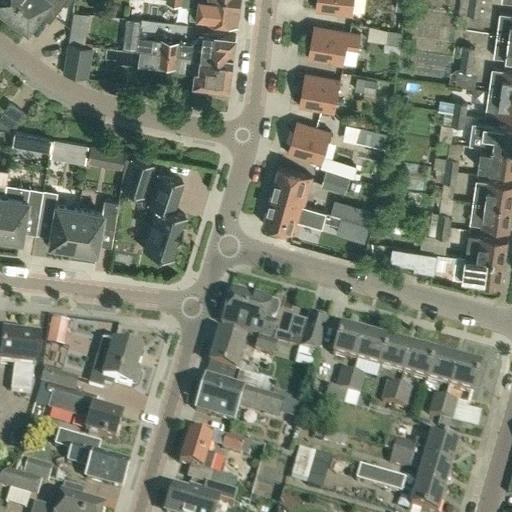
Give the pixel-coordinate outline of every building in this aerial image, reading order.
[(0,0),(0,10),(8,16),(20,0),(0,0)] [(20,0),(8,16),(27,31),(44,9),(54,16),(66,0),(20,0)] [(238,23),(240,0),(166,0),(167,1),(184,3),(182,16),(238,23)] [(353,16),(355,0),(318,0),(317,9),(337,12),(337,13),(353,16)] [(467,14),(480,15),(481,2),(464,0),(461,0),(459,13),(467,14)] [(511,12),(501,11),(498,33),(511,35),(511,12)] [(358,46),(360,31),(314,22),(308,55),(343,62),(346,44),(358,46)] [(370,26),(368,40),(400,45),(402,31),(370,26)] [(161,52),(177,54),(201,57),(233,61),(236,35),(201,31),(200,38),(190,42),(173,41),(138,37),(137,50),(161,52)] [(511,35),(498,33),(495,56),(507,58),(507,59),(511,59),(511,35)] [(52,38),(42,44),(52,58),(61,52),(52,38)] [(64,73),(87,77),(92,46),(69,43),(64,73)] [(462,46),(461,57),(473,59),(475,48),(462,46)] [(176,67),(177,54),(161,52),(159,65),(176,67)] [(230,86),(233,61),(201,57),(200,69),(196,69),(194,83),(230,86)] [(461,57),(459,70),(472,72),(473,59),(461,57)] [(511,92),(511,69),(505,68),(505,70),(493,68),(490,89),(511,92)] [(334,112),(340,79),(305,72),(299,105),(334,112)] [(358,79),(356,90),(375,93),(376,82),(358,79)] [(511,115),(511,92),(490,89),(487,111),(500,113),(499,114),(511,115)] [(456,101),(454,113),(466,114),(468,103),(456,101)] [(0,127),(14,130),(24,112),(11,102),(0,116),(0,127)] [(465,126),(466,114),(454,113),(453,125),(465,126)] [(322,164),(332,131),(297,120),(287,153),(322,164)] [(497,124),(485,122),(474,121),(470,144),(482,145),(511,148),(511,124),(497,123),(497,124)] [(362,128),(359,142),(384,147),(387,134),(362,128)] [(90,145),(87,162),(120,168),(124,151),(90,145)] [(511,148),(482,145),(479,167),(491,169),(491,170),(511,172),(511,148)] [(132,157),(127,172),(122,190),(141,196),(151,163),(132,157)] [(448,158),(447,169),(459,171),(460,159),(448,158)] [(333,161),(330,171),(350,177),(352,178),(354,169),(333,161)] [(304,204),(312,175),(280,166),(271,194),(304,204)] [(457,182),(459,171),(447,169),(445,181),(457,182)] [(323,184),(345,191),(350,177),(330,171),(328,170),(323,184)] [(143,248),(172,257),(177,241),(178,242),(183,227),(181,226),(185,214),(173,211),(182,180),(158,173),(149,205),(155,207),(143,248)] [(477,179),(474,201),(511,205),(511,182),(490,180),(490,181),(477,179)] [(38,215),(43,190),(5,184),(3,196),(0,217),(0,236),(3,237),(2,242),(16,244),(16,239),(20,240),(25,213),(38,215)] [(72,248),(78,208),(55,205),(56,192),(43,190),(38,215),(52,217),(48,245),(52,245),(51,250),(65,252),(66,247),(72,248)] [(341,215),(329,211),(329,212),(316,208),(304,204),(271,194),(263,222),(297,232),(300,220),(323,226),(325,220),(339,224),(341,215)] [(78,208),(72,248),(78,249),(77,254),(91,256),(91,252),(95,252),(100,225),(114,227),(118,202),(104,199),(102,212),(78,208)] [(510,229),(511,216),(511,205),(474,201),(472,222),(484,224),(484,225),(510,229)] [(437,224),(450,225),(451,214),(439,213),(437,224)] [(436,236),(448,238),(450,225),(437,224),(436,236)] [(467,256),(505,262),(509,239),(481,235),(481,236),(470,234),(467,256)] [(396,247),(394,263),(418,266),(417,270),(438,273),(440,254),(396,247)] [(502,285),(505,262),(467,256),(460,255),(457,278),(476,280),(475,281),(502,285)] [(221,324),(271,339),(276,323),(268,320),(269,316),(273,317),(277,315),(280,307),(277,303),(232,290),(221,324)] [(319,352),(328,320),(311,315),(309,324),(302,347),(319,352)] [(52,317),(51,342),(70,343),(71,318),(52,317)] [(287,334),(284,342),(302,347),(309,324),(291,319),(287,334)] [(357,361),(364,333),(342,327),(334,355),(357,361)] [(29,395),(33,368),(38,338),(18,335),(18,331),(4,329),(0,352),(0,363),(13,366),(9,392),(29,395)] [(387,340),(364,333),(357,361),(379,367),(387,340)] [(236,371),(244,341),(219,334),(210,364),(236,371)] [(274,355),(278,344),(259,338),(255,350),(274,355)] [(104,383),(105,383),(114,386),(115,382),(131,387),(132,383),(135,384),(137,383),(140,373),(139,370),(136,370),(142,351),(103,339),(89,383),(103,387),(104,383)] [(402,374),(410,346),(387,340),(379,367),(402,374)] [(432,352),(410,346),(402,374),(425,380),(432,352)] [(448,387),(456,359),(432,352),(425,380),(448,387)] [(480,366),(456,359),(448,387),(472,393),(480,366)] [(41,382),(49,385),(74,392),(79,378),(45,368),(41,382)] [(335,389),(348,392),(353,373),(340,370),(335,389)] [(255,391),(258,378),(237,372),(233,384),(255,391)] [(365,377),(353,373),(348,392),(360,396),(365,377)] [(244,388),(205,377),(195,410),(234,421),(244,388)] [(393,404),(398,385),(387,382),(381,401),(393,404)] [(114,440),(122,416),(81,404),(84,395),(74,392),(49,385),(46,393),(52,395),(48,409),(88,421),(85,431),(114,440)] [(398,385),(393,404),(406,408),(412,389),(398,385)] [(243,394),(241,414),(280,419),(283,399),(243,394)] [(428,414),(440,418),(445,399),(433,396),(428,414)] [(453,421),(458,403),(445,399),(440,418),(453,421)] [(483,429),(487,410),(461,404),(457,423),(483,429)] [(179,463),(210,473),(214,457),(206,455),(211,440),(188,433),(179,463)] [(244,442),(225,436),(221,449),(240,455),(244,442)] [(451,468),(457,444),(430,436),(428,445),(415,441),(414,445),(396,440),(393,451),(451,468)] [(90,467),(87,478),(121,488),(129,462),(72,445),(67,461),(90,467)] [(292,478),(295,479),(302,481),(307,482),(315,455),(300,450),(292,478)] [(444,491),(451,468),(393,451),(390,463),(420,472),(417,483),(444,491)] [(23,476),(42,482),(47,483),(52,467),(28,460),(23,476)] [(428,511),(437,511),(444,491),(417,483),(360,466),(356,480),(401,493),(402,490),(413,494),(410,506),(428,511)] [(8,471),(0,479),(0,486),(37,498),(42,482),(23,476),(8,471)] [(211,485),(230,491),(234,492),(237,481),(214,474),(211,485)] [(100,511),(102,506),(81,499),(84,490),(63,484),(58,503),(51,501),(49,508),(35,503),(32,511),(100,511)] [(214,511),(219,497),(215,495),(215,494),(190,487),(188,491),(172,486),(165,511),(168,511),(214,511)]
